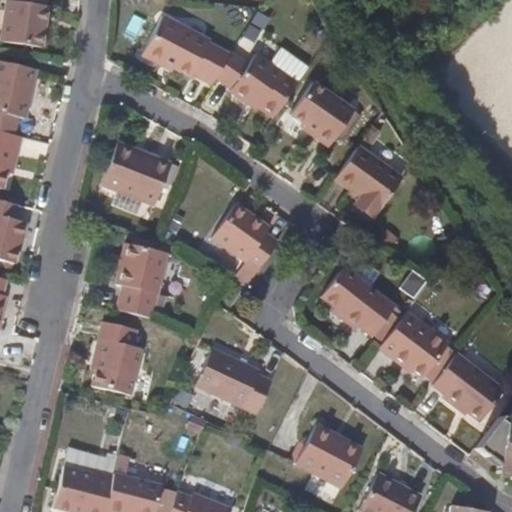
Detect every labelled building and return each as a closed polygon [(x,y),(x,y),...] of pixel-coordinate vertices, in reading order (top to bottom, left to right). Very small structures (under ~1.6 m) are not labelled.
[(40,0),(0,0),(0,38),(31,46),(43,5),(39,4),(40,0)] [(213,78),(227,53),(207,41),(209,39),(160,14),(137,54),(159,68),(164,62),(189,79),(193,73),(210,84),(213,78)] [(243,106),(247,100),(257,107),(270,117),(307,64),(281,46),(268,64),(258,56),(250,67),(227,53),(213,78),(227,88),(224,93),(243,106)] [(22,121),(33,71),(0,62),(0,128),(12,131),(15,119),(22,121)] [(327,149),(353,112),(312,82),(289,117),(314,135),(311,139),(327,149)] [(243,106),(253,113),(257,107),(247,100),(243,106)] [(380,129),(370,123),(355,144),(364,151),(380,129)] [(19,139),(18,139),(0,134),(0,187),(7,156),(15,157),(19,139)] [(401,176),(364,151),(355,144),(332,178),(359,196),(356,201),(375,214),(401,176)] [(143,155),(141,161),(112,152),(101,189),(153,207),(168,164),(143,155)] [(264,232),(268,226),(231,199),(205,234),(241,261),(255,271),(275,241),(264,232)] [(12,221),(15,207),(0,203),(0,264),(13,268),(18,244),(23,240),(26,224),(12,221)] [(166,254),(123,246),(114,286),(122,287),(117,312),(148,319),(155,322),(166,254)] [(244,287),(255,271),(241,261),(230,277),(244,287)] [(394,304),(343,268),(321,299),(371,335),(394,304)] [(406,313),(394,304),(371,335),(383,344),(406,313)] [(427,376),(453,341),(409,308),(406,313),(383,344),(380,348),(404,366),(407,362),(427,376)] [(130,353),(135,333),(98,324),(89,360),(96,362),(89,387),(129,397),(140,355),(130,353)] [(260,375),(214,352),(197,389),(242,411),(260,375)] [(488,420),(510,389),(472,362),(446,394),(463,406),(465,403),(488,420)] [(204,420),(191,415),(186,428),(199,433),(202,423),(204,420)] [(511,419),(505,418),(504,420),(499,419),(475,451),(496,468),(495,475),(511,477),(511,419)] [(332,434),(316,426),(294,468),(338,491),(358,454),(329,439),(332,434)] [(100,511),(101,509),(110,476),(88,470),(86,476),(59,469),(49,506),(72,511),(100,511)] [(111,473),(110,476),(101,509),(111,511),(151,511),(158,488),(158,486),(111,473)] [(410,511),(418,496),(372,474),(355,509),(360,511),(410,511)] [(167,511),(175,493),(158,488),(151,511),(167,511)] [(193,498),(176,491),(175,493),(167,511),(232,511),(234,508),(196,493),(193,498)]
